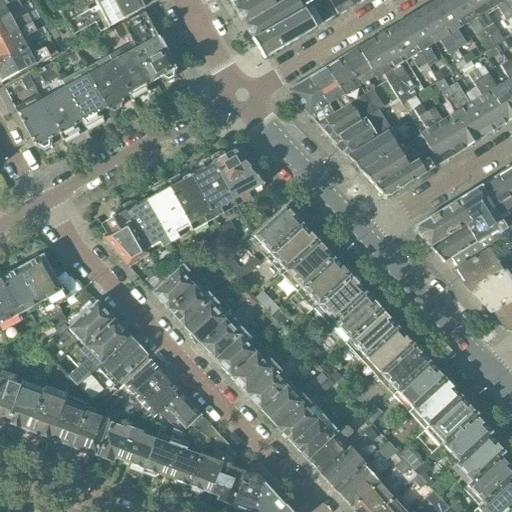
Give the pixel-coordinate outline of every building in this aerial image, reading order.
[(0,0),(0,18),(8,13),(4,6),(15,0),(0,0)] [(108,0),(79,0),(59,11),(66,23),(89,10),(88,8),(95,3),(97,6),(108,0)] [(100,32),(143,8),(138,0),(108,0),(97,6),(99,10),(91,14),(89,10),(66,23),(72,34),(94,22),(100,32)] [(229,0),(235,9),(250,0),(229,0)] [(250,0),(235,9),(244,25),(284,0),(250,0)] [(284,0),(244,25),(253,41),(305,9),(318,0),(284,0)] [(327,0),(337,15),(352,5),(348,0),(327,0)] [(445,0),(436,0),(429,5),(457,50),(465,45),(457,31),(462,27),(445,0)] [(464,0),(445,0),(462,27),(467,24),(476,38),(485,33),(464,0)] [(464,0),(485,33),(494,47),(503,42),(485,14),(491,10),(484,0),(464,0)] [(511,12),(504,0),(484,0),(491,10),(496,7),(505,21),(509,18),(511,23),(511,12)] [(429,5),(414,14),(434,45),(439,42),(448,56),(457,50),(429,5)] [(253,41),(264,59),(316,27),(305,9),(253,41)] [(0,18),(0,39),(39,18),(35,10),(26,15),(13,22),(8,13),(0,18)] [(434,45),(414,14),(400,22),(428,68),(436,62),(428,48),(434,45)] [(0,39),(0,60),(26,46),(22,39),(35,31),(43,27),(39,18),(0,39)] [(57,27),(53,20),(46,24),(50,31),(57,27)] [(400,22),(386,31),(405,62),(410,59),(419,73),(428,68),(400,22)] [(118,41),(125,37),(118,26),(113,29),(118,41)] [(62,35),(57,27),(50,31),(54,39),(62,35)] [(386,31),(372,40),(390,71),(392,70),(405,93),(413,88),(408,80),(399,66),(405,62),(386,31)] [(158,36),(132,50),(151,84),(160,78),(162,80),(166,82),(173,79),(175,73),(173,71),(175,70),(158,36)] [(96,40),(88,45),(94,54),(101,50),(96,40)] [(372,40),(357,49),(375,76),(376,79),(382,75),(386,81),(397,99),(401,105),(408,100),(405,94),(405,93),(392,70),(390,71),(372,40)] [(511,47),(507,40),(498,46),(502,54),(511,47)] [(0,80),(1,83),(49,57),(44,47),(31,55),(26,46),(0,60),(0,80)] [(502,54),(498,46),(484,54),(488,60),(501,53),(502,54)] [(357,49),(341,59),(350,73),(359,87),(365,94),(372,90),(374,89),(372,86),(370,86),(367,81),(375,76),(357,49)] [(132,50),(109,63),(128,96),(131,102),(148,92),(145,87),(151,84),(132,50)] [(459,55),(462,60),(463,60),(466,65),(470,63),(470,62),(473,60),(467,50),(459,55)] [(73,51),(66,56),(72,66),(80,62),(73,51)] [(341,59),(325,69),(333,82),(344,96),(359,87),(350,73),(341,59)] [(462,67),(463,68),(466,65),(463,60),(462,60),(453,66),(456,71),(462,67)] [(511,100),(511,69),(508,62),(500,67),(508,79),(502,83),(511,100)] [(109,63),(87,75),(105,108),(107,111),(113,112),(119,108),(123,102),(121,100),(128,96),(109,63)] [(507,123),(476,71),(470,63),(466,65),(463,68),(481,96),(474,100),(493,131),(507,123)] [(51,64),(35,73),(43,87),(59,78),(51,64)] [(478,70),(476,71),(507,123),(511,119),(511,100),(502,83),(496,87),(483,67),(478,70)] [(325,69),(309,79),(317,92),(328,105),(334,101),(340,109),(350,103),(344,96),(333,82),(325,69)] [(444,78),(439,71),(432,75),(437,83),(444,78)] [(87,75),(64,88),(83,121),(86,127),(86,126),(102,118),(98,113),(105,108),(87,75)] [(423,91),(437,83),(432,75),(418,84),(423,91)] [(28,77),(20,81),(26,93),(34,88),(28,77)] [(328,105),(317,92),(309,79),(292,89),(290,94),(297,104),(315,124),(333,113),(328,105)] [(443,80),(437,84),(454,113),(447,117),(466,148),(480,139),(448,88),(443,80)] [(480,139),(493,131),(474,100),(468,104),(461,91),(456,84),(448,88),(480,139)] [(64,88),(41,101),(59,134),(62,140),(78,131),(75,126),(83,121),(64,88)] [(422,104),(434,95),(430,88),(417,96),(422,104)] [(333,113),(315,124),(330,140),(379,111),(383,108),(372,90),(365,94),(362,95),(357,99),(350,103),(340,109),(333,113)] [(426,146),(438,165),(452,156),(426,112),(424,113),(415,97),(406,103),(411,112),(414,110),(426,130),(419,134),(420,135),(412,140),(418,151),(426,146)] [(41,101),(18,113),(35,147),(38,146),(39,148),(44,150),(51,146),(51,140),(50,139),(59,134),(41,101)] [(452,156),(466,148),(447,117),(441,121),(433,108),(426,112),(452,156)] [(379,111),(330,140),(345,157),(390,130),(379,111)] [(345,157),(359,172),(397,149),(392,139),(395,137),(390,130),(345,157)] [(359,172),(372,186),(407,166),(402,157),(405,155),(401,147),(397,149),(359,172)] [(264,185),(233,152),(226,156),(224,154),(220,153),(209,159),(236,207),(251,199),(248,194),(264,185)] [(215,220),(236,207),(209,159),(200,164),(198,169),(199,171),(190,176),(215,220)] [(417,160),(407,166),(372,186),(381,195),(387,196),(436,167),(431,159),(420,165),(417,160)] [(511,167),(496,176),(511,202),(511,167)] [(170,187),(168,188),(193,232),(215,220),(190,176),(181,181),(170,187)] [(511,202),(496,176),(480,186),(510,234),(511,232),(511,202)] [(480,186),(458,200),(471,221),(478,217),(486,229),(494,243),(502,238),(510,234),(480,186)] [(155,196),(146,201),(170,244),(193,232),(168,188),(167,189),(155,196)] [(263,203),(269,216),(279,211),(273,198),(263,203)] [(414,232),(429,247),(471,221),(458,200),(415,226),(414,232)] [(132,202),(121,208),(145,251),(159,243),(162,249),(170,244),(146,201),(137,206),(136,204),(132,202)] [(128,268),(148,256),(145,251),(121,208),(112,213),(110,218),(111,220),(101,226),(106,235),(103,236),(103,240),(128,268)] [(300,225),(284,208),(248,241),(264,258),(300,225)] [(451,258),(457,267),(487,247),(494,243),(486,229),(478,217),(471,221),(429,247),(443,263),(451,258)] [(232,222),(220,228),(226,239),(238,232),(232,222)] [(316,242),(300,225),(264,258),(274,268),(263,278),(258,273),(246,284),(258,296),(280,275),(316,242)] [(332,260),(316,242),(280,275),(296,292),(332,260)] [(487,247),(457,267),(456,267),(460,276),(465,282),(463,284),(470,292),(505,270),(505,269),(502,271),(487,247)] [(29,263),(20,268),(48,318),(54,332),(63,324),(66,322),(57,306),(67,301),(64,296),(42,256),(39,257),(36,255),(29,259),(29,263)] [(226,255),(220,262),(239,282),(258,263),(252,257),(240,269),(226,255)] [(296,292),(312,309),(348,277),(332,260),(296,292)] [(182,266),(152,293),(168,310),(194,286),(191,283),(185,277),(189,273),(182,266)] [(0,279),(0,283),(21,321),(30,315),(36,325),(48,318),(20,268),(10,274),(9,271),(0,275),(0,278),(0,279)] [(153,268),(145,273),(148,278),(156,273),(153,268)] [(470,292),(489,312),(511,297),(511,280),(505,270),(470,292)] [(364,294),(348,277),(312,309),(329,327),(364,294)] [(72,282),(66,288),(71,294),(78,289),(72,282)] [(21,321),(0,283),(0,325),(3,323),(7,330),(0,334),(1,335),(5,342),(17,335),(12,326),(21,321)] [(194,286),(168,310),(183,327),(214,299),(208,292),(203,296),(197,289),(194,286)] [(245,300),(246,299),(247,300),(252,295),(245,288),(239,294),(245,300)] [(380,311),(364,294),(329,327),(344,344),(380,311)] [(258,303),(252,295),(247,300),(253,308),(258,303)] [(496,318),(502,325),(503,324),(506,330),(511,330),(511,297),(489,312),(490,313),(492,312),(496,318)] [(214,299),(183,327),(199,344),(225,320),(222,316),(216,309),(220,306),(214,299)] [(66,328),(63,324),(54,332),(55,333),(49,338),(52,341),(43,350),(56,363),(75,346),(79,342),(82,346),(98,333),(94,329),(109,316),(96,302),(66,328)] [(278,311),(272,317),(281,327),(288,320),(278,311)] [(396,328),(380,311),(344,344),(360,361),(396,328)] [(129,338),(109,316),(94,329),(98,333),(82,346),(79,342),(75,346),(78,351),(78,367),(68,376),(76,385),(85,378),(96,367),(129,338)] [(225,320),(199,344),(207,353),(214,361),(245,332),(238,325),(234,329),(228,323),(225,320)] [(275,321),(266,330),(272,336),(281,328),(275,321)] [(294,327),(289,332),(298,342),(303,337),(294,327)] [(411,345),(410,344),(396,328),(360,361),(376,378),(411,345)] [(245,332),(214,361),(229,377),(256,353),(253,350),(247,343),(251,339),(245,332)] [(147,357),(129,338),(96,367),(114,387),(147,357)] [(5,343),(1,345),(4,352),(9,350),(5,343)] [(311,343),(304,350),(313,359),(320,353),(311,343)] [(376,378),(392,395),(428,363),(419,354),(411,345),(376,378)] [(256,353),(229,377),(244,394),(275,366),(269,360),(265,363),(259,356),(256,353)] [(166,378),(151,362),(124,385),(133,395),(129,398),(135,405),(139,402),(166,378)] [(443,380),(428,363),(392,395),(408,413),(443,380)] [(275,366),(244,394),(260,411),(287,387),(283,383),(278,376),(282,373),(275,366)] [(322,372),(310,382),(316,389),(315,390),(315,391),(329,378),(328,378),(322,372)] [(0,420),(5,423),(19,384),(0,377),(0,420)] [(180,394),(166,378),(139,402),(154,418),(160,413),(180,394)] [(315,391),(321,397),(335,385),(334,384),(329,378),(315,391)] [(459,397),(443,380),(408,413),(423,430),(459,397)] [(5,423),(27,431),(41,392),(19,384),(5,423)] [(287,387),(260,411),(276,427),(306,399),(300,392),(296,397),(290,390),(287,387)] [(27,431),(50,439),(64,401),(41,392),(27,431)] [(201,416),(180,394),(160,413),(171,425),(177,420),(186,430),(201,416)] [(423,430),(440,448),(474,416),(475,415),(459,397),(423,430)] [(306,399),(276,427),(291,444),(317,420),(314,417),(309,410),(313,406),(306,399)] [(50,439),(73,448),(87,411),(87,409),(64,401),(50,439)] [(377,409),(367,419),(372,425),(383,415),(377,409)] [(87,411),(73,448),(95,456),(108,419),(87,411)] [(440,448),(439,449),(454,466),(487,436),(489,433),(474,416),(440,448)] [(203,420),(193,429),(207,440),(211,428),(203,420)] [(317,420),(291,444),(307,461),(338,433),(331,425),(326,430),(321,424),(317,420)] [(111,424),(99,457),(114,463),(115,459),(122,461),(135,426),(127,423),(125,429),(111,424)] [(143,474),(155,440),(142,436),(145,430),(135,426),(122,461),(128,463),(130,469),(143,474)] [(307,461),(320,476),(347,452),(341,445),(353,434),(345,426),(338,433),(307,461)] [(369,430),(365,434),(372,441),(376,437),(369,430)] [(487,436),(454,466),(451,469),(467,486),(499,457),(503,454),(487,436)] [(200,456),(187,490),(200,494),(205,492),(211,494),(225,459),(228,446),(219,437),(212,460),(200,456)] [(155,440),(143,474),(156,478),(161,476),(167,478),(180,443),(172,440),(169,445),(155,440)] [(180,443),(167,478),(174,480),(176,486),(187,490),(200,456),(187,452),(189,446),(180,443)] [(389,444),(379,453),(387,462),(397,453),(389,444)] [(320,476),(336,492),(366,465),(350,448),(347,452),(320,476)] [(409,448),(401,456),(404,460),(414,471),(422,463),(409,448)] [(511,471),(499,457),(467,486),(463,489),(479,507),(508,479),(511,476),(511,471)] [(232,506),(244,474),(245,473),(231,468),(233,462),(225,459),(211,494),(219,497),(217,501),(232,506)] [(403,461),(395,469),(403,477),(411,469),(403,461)] [(424,463),(415,471),(421,477),(430,469),(424,463)] [(336,492),(351,509),(382,480),(367,464),(366,465),(336,492)] [(232,506),(247,511),(254,511),(264,484),(255,474),(244,474),(232,506)] [(418,476),(412,481),(420,489),(425,484),(418,476)] [(479,507),(473,511),(505,511),(511,506),(511,483),(508,479),(479,507)] [(351,509),(353,511),(379,511),(397,496),(382,480),(351,509)] [(289,511),(264,484),(254,511),(289,511)] [(442,511),(447,508),(433,492),(428,497),(437,507),(433,511),(434,511),(442,511)] [(379,511),(411,511),(397,496),(379,511)] [(452,499),(447,505),(453,511),(463,511),(464,511),(452,499)]
